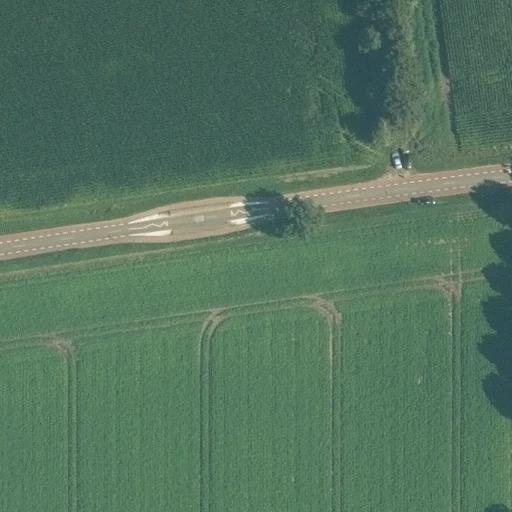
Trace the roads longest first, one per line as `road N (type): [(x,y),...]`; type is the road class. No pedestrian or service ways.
road 1 (unclassified): [(0,249),(511,175)]
road 2 (track): [(403,189),(378,0)]
